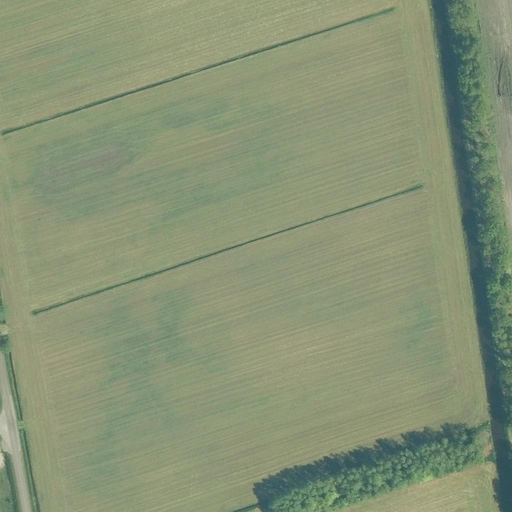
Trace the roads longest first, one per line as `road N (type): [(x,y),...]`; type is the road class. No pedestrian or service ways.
road 1 (track): [(448,0),(511,445)]
road 2 (unclassified): [(26,511),(0,364)]
